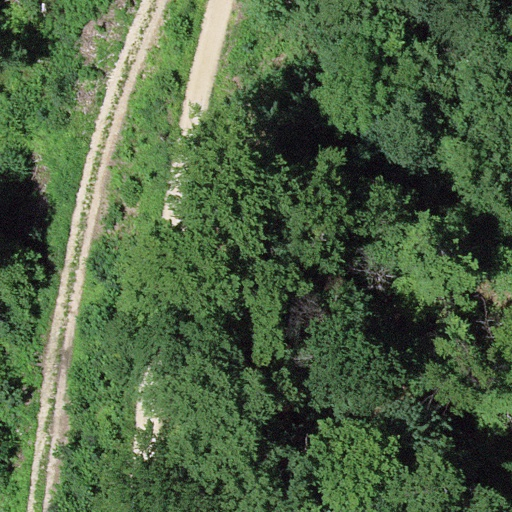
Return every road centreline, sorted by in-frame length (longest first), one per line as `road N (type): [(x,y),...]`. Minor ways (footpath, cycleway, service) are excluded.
road 1 (track): [(44,511),(85,201),(155,0)]
road 2 (track): [(219,0),(160,306),(139,511)]
